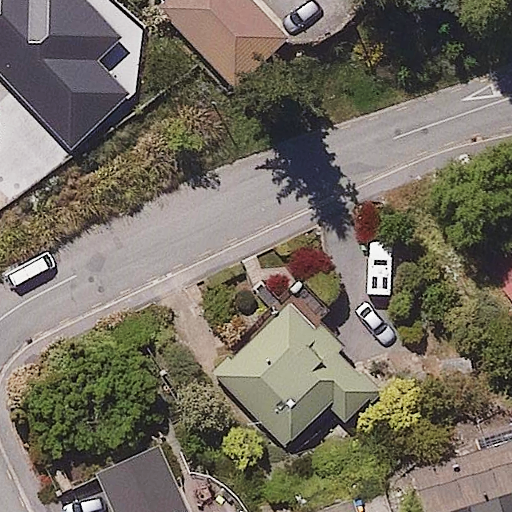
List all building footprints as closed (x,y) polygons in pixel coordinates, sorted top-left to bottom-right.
[(0,0),(0,74),(72,150),(130,93),(98,60),(122,37),(85,0),(0,0)] [(267,0),(163,0),(238,85),(297,33),(267,0)] [(511,280),(499,292),(511,307),(511,280)] [(216,372),(288,451),(326,417),(340,433),(384,393),(298,298),(216,372)] [(197,511),(168,443),(106,468),(124,511),(253,511),(254,511),(249,511),(197,511)] [(511,511),(511,444),(422,476),(434,511),(511,511)] [(361,511),(355,493),(300,511),(361,511)]
